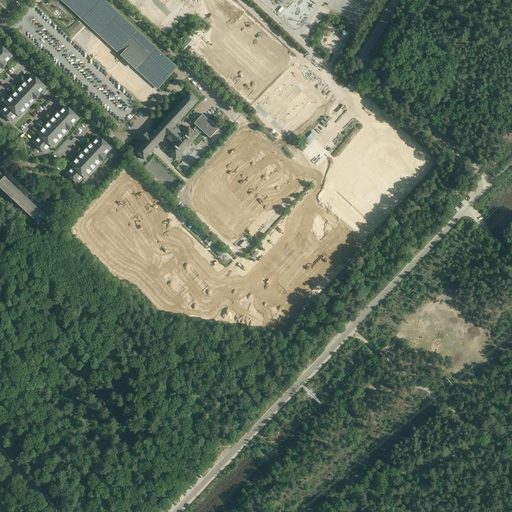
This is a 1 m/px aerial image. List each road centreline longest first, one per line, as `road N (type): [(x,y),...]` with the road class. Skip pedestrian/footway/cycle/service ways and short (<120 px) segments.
road 1 (unclassified): [(174,511),(480,189),(475,168),(364,59),(395,0)]
road 2 (track): [(292,140),(310,176),(240,255),(189,204),(187,188),(244,123)]
road 3 (track): [(240,0),(340,92),(285,142),(269,143),(239,119)]
road 4 (track): [(511,431),(312,511)]
